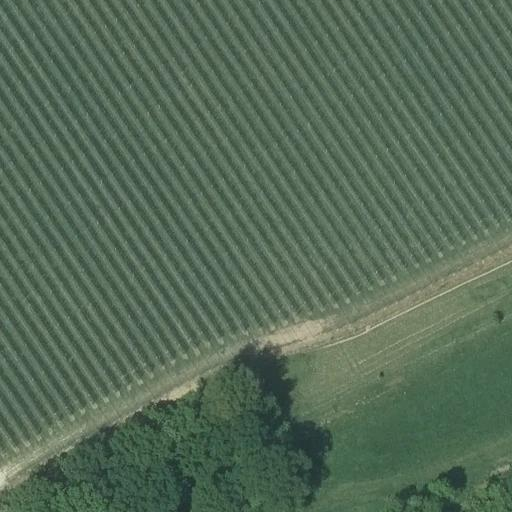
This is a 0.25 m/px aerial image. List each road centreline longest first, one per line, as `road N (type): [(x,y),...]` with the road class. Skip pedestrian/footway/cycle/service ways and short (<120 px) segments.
road 1 (track): [(300,257),(511,154)]
road 2 (track): [(295,511),(317,501),(443,484),(511,457)]
